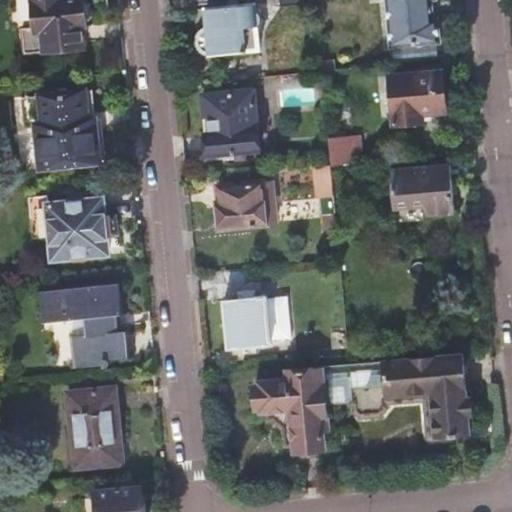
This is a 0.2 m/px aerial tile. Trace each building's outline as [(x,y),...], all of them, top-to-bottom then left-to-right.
[(64,0),(33,0),(36,29),(23,30),(26,55),(85,49),(83,28),(87,28),(87,22),(91,18),(89,7),(84,3),(84,0),(68,0),(64,0)] [(387,0),(392,46),(441,43),(440,18),(435,18),(433,0),(387,0)] [(198,37),(198,42),(199,45),(202,48),(205,51),(209,52),(213,52),(259,47),(257,30),(259,28),(260,25),(260,22),(259,19),(256,17),(254,3),(207,8),(209,27),(205,28),(202,30),(199,33),(198,37)] [(443,71),(391,76),(395,124),(397,124),(402,127),(417,126),(420,122),(423,122),(422,113),(446,111),(443,71)] [(254,88),(202,93),(204,117),(208,117),(210,132),(206,132),(208,155),(260,150),(254,88)] [(87,92),(22,98),(25,128),(37,127),(41,170),(101,165),(100,143),(93,144),(87,92)] [(335,161),(359,160),(358,133),(334,133),(335,161)] [(428,198),(429,207),(457,205),(455,189),(454,178),(454,174),(453,158),(447,158),(393,163),(397,201),(400,200),(428,198)] [(221,202),(218,202),(221,226),(267,221),(263,181),(219,186),(221,202)] [(107,235),(106,219),(104,199),(48,205),(48,197),(29,199),(33,240),(51,238),(53,261),(109,255),(107,235)] [(429,215),(429,207),(428,198),(400,200),(401,217),(429,215)] [(115,218),(106,219),(107,235),(117,234),(115,218)] [(120,285),(42,293),(45,322),(89,318),(91,334),(77,335),(80,367),(109,364),(109,358),(129,357),(127,331),(121,332),(119,315),(123,314),(120,285)] [(268,295),(224,300),(229,348),(273,344),(268,295)] [(465,353),(350,363),(354,403),(356,402),(356,410),(363,415),(384,413),(390,406),(390,402),(411,400),(413,398),(425,397),(430,400),(431,411),(428,416),(430,437),(432,439),(454,437),(454,435),(472,433),(471,414),(476,414),(474,396),(469,397),(465,353)] [(354,403),(350,363),(323,365),(323,366),(288,370),(289,378),(259,380),(260,385),(254,386),(256,407),(262,406),(262,410),(289,407),(291,409),(296,449),(300,449),(300,454),(321,452),(321,447),(325,446),(323,428),(329,427),(327,405),(354,403)] [(115,390),(69,394),(77,468),(123,463),(115,390)] [(97,511),(144,511),(142,487),(95,492),(97,511)]
